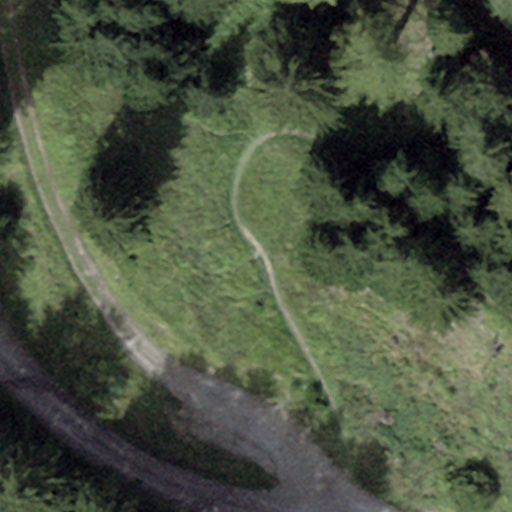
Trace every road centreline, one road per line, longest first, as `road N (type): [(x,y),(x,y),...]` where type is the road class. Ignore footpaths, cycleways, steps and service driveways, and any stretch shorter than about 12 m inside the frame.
road 1 (track): [(4,0),(42,186),(93,293),(158,369),(271,442),(331,511)]
road 2 (track): [(0,354),(94,447),(256,511)]
